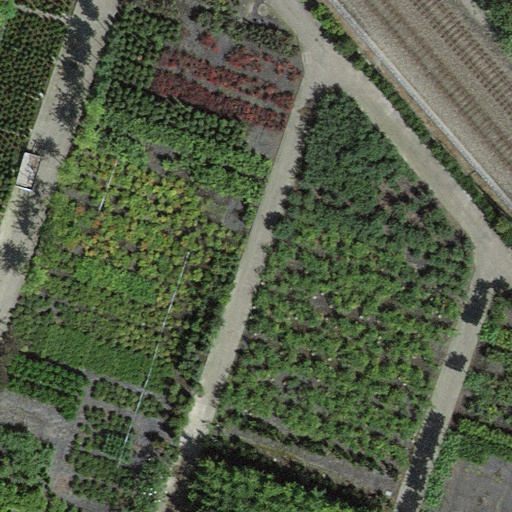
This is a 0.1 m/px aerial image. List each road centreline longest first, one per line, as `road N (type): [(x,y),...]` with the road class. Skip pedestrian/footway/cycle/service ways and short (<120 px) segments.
road 1 (track): [(326,83),(175,511)]
road 2 (track): [(511,297),(253,0)]
road 3 (track): [(112,0),(0,299)]
road 4 (track): [(493,276),(412,511)]
